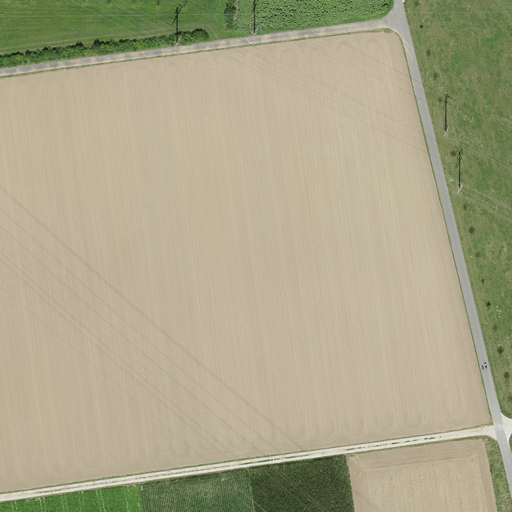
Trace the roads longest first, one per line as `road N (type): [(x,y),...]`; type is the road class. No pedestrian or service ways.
road 1 (track): [(0,500),(511,428)]
road 2 (unclassified): [(399,0),(511,468)]
road 3 (track): [(0,75),(405,23)]
